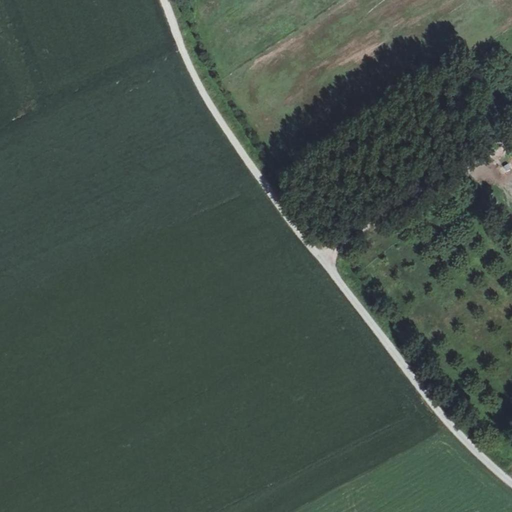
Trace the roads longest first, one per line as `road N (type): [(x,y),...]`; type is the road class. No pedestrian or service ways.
road 1 (track): [(164,0),(218,122),(440,413),(511,482)]
road 2 (track): [(329,269),(339,239),(362,221),(511,136)]
